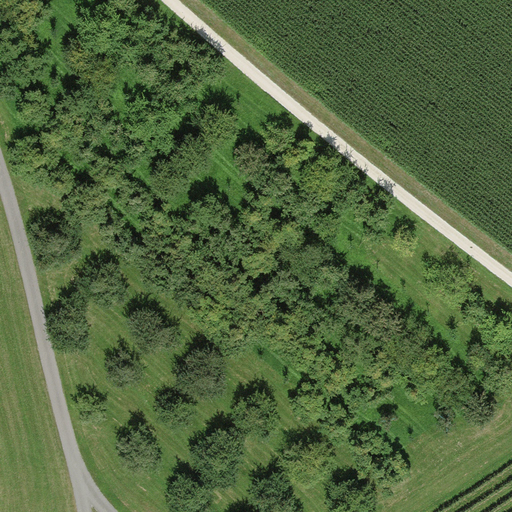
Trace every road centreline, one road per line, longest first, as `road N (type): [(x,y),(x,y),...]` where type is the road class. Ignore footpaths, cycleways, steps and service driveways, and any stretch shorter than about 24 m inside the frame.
road 1 (track): [(511,276),(169,0)]
road 2 (track): [(0,173),(90,511)]
